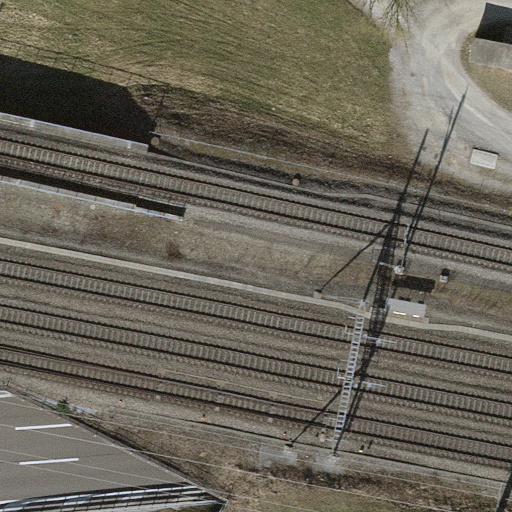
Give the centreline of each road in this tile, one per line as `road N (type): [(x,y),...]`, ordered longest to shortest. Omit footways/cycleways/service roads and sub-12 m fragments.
road 1 (motorway): [(511,255),(0,310)]
road 2 (motorway): [(0,449),(511,395)]
road 3 (track): [(443,24),(435,55),(444,80),(511,136)]
